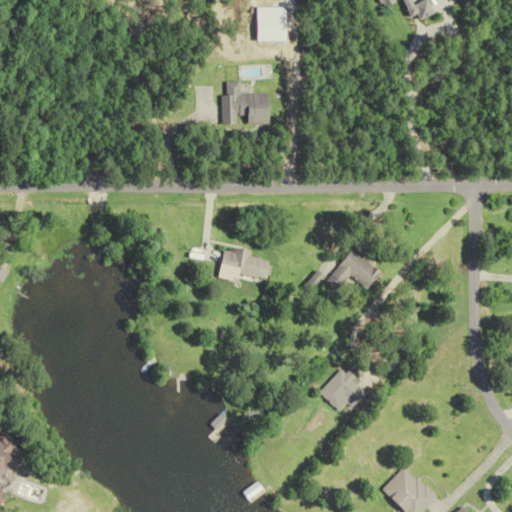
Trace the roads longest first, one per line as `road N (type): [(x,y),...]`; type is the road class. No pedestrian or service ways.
road 1 (residential): [(0,180),(511,177)]
road 2 (residential): [(511,425),(479,360),(476,179)]
